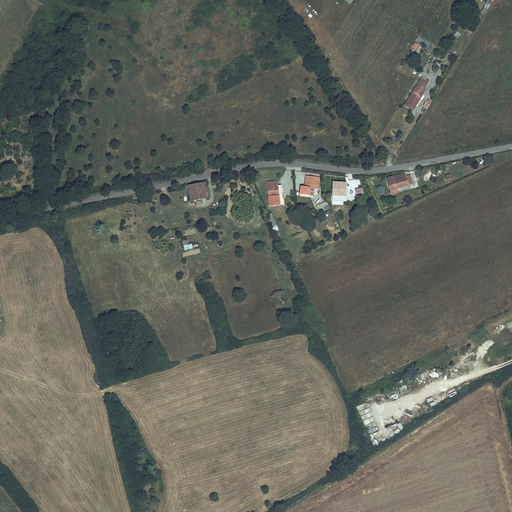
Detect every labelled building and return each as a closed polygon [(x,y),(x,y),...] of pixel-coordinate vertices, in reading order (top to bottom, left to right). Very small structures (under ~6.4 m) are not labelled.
[(415,43),(412,48),(417,52),(420,47),(415,43)] [(428,83),(422,79),(406,106),(413,111),(423,96),(419,93),(421,90),(423,92),(428,83)] [(376,143),(385,150),(387,147),(378,141),(376,143)] [(387,178),(389,191),(396,189),(411,185),(409,178),(405,179),(404,174),(387,178)] [(304,186),(301,185),(299,199),(309,200),(310,192),(310,190),(318,191),(319,181),(315,181),(315,179),(305,178),(304,186)] [(188,186),(189,194),(197,193),(198,200),(206,199),(203,182),(188,186)] [(276,184),(266,185),(269,208),(283,207),(282,196),(278,197),(277,188),(276,188),(276,184)] [(332,202),(342,202),(343,191),(346,191),(346,185),(333,185),(332,202)] [(363,189),(355,189),(355,198),(363,198),(363,189)] [(197,193),(189,194),(190,202),(198,200),(197,193)] [(313,198),(315,204),(323,201),(321,195),(313,198)] [(267,217),(273,229),(276,228),(274,222),(271,215),(267,217)]
